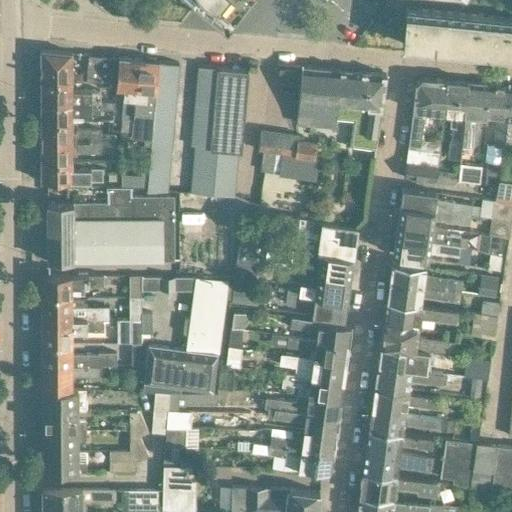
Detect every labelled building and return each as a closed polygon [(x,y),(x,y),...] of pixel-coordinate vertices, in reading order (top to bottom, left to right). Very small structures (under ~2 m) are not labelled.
[(247,0),(197,0),(226,23),(238,8),(240,9),(247,0)] [(511,16),(405,6),(402,43),(511,52),(511,16)] [(72,52),(41,48),(41,83),(72,83),(72,82),(86,79),(87,69),(72,72),(72,52)] [(102,55),(88,53),(87,69),(86,79),(99,79),(102,55)] [(113,79),(115,56),(102,55),(99,79),(113,79)] [(133,118),(138,58),(118,56),(115,87),(124,88),(120,132),(131,133),(133,118)] [(133,118),(131,133),(131,138),(145,139),(144,145),(151,146),(151,142),(152,130),(153,118),(155,107),(156,95),(157,84),(158,72),(159,60),(138,58),(133,118)] [(158,72),(178,74),(179,62),(159,60),(158,72)] [(198,64),(197,76),(218,78),(219,66),(198,64)] [(301,65),(296,122),(327,125),(328,114),(337,115),(354,117),(351,142),(376,145),(377,134),(386,73),(328,68),(301,65)] [(248,69),(219,66),(218,78),(247,81),(248,69)] [(157,84),(177,86),(178,74),(158,72),(157,84)] [(217,90),(218,78),(197,76),(196,88),(217,90)] [(413,109),(408,144),(420,145),(423,122),(426,122),(427,110),(443,112),(447,79),(421,77),(421,76),(416,81),(413,109)] [(218,78),(217,90),(246,92),(247,81),(218,78)] [(447,79),(443,112),(451,113),(450,126),(453,126),(451,140),(462,141),(468,81),(447,79)] [(462,141),(462,143),(473,144),(474,144),(477,115),(487,116),(490,83),(468,81),(462,141)] [(72,83),(41,83),(41,101),(99,101),(99,92),(72,92),(72,83)] [(490,83),(487,116),(497,117),(494,145),(505,146),(511,85),(490,83)] [(156,95),(176,97),(177,86),(157,84),(156,95)] [(196,88),(195,99),(215,101),(217,90),(196,88)] [(246,92),(217,90),(215,101),(245,104),(246,92)] [(155,107),(175,109),(176,97),(156,95),(155,107)] [(214,113),(215,101),(195,99),(194,111),(214,113)] [(99,101),(41,101),(41,121),(72,121),(83,121),(83,112),(99,112),(99,109),(115,109),(115,101),(99,101)] [(215,101),(214,113),(244,116),(245,104),(215,101)] [(153,118),(174,120),(175,109),(155,107),(153,118)] [(194,111),(193,123),(213,125),(214,113),(194,111)] [(244,116),(214,113),(213,125),(243,128),(244,116)] [(152,130),(172,132),(174,120),(153,118),(152,130)] [(72,121),(41,121),(41,140),(101,140),(116,140),(116,134),(100,134),(100,129),(72,129),(72,121)] [(212,137),(213,125),(193,123),(191,135),(212,137)] [(213,125),(212,137),(241,139),(243,128),(213,125)] [(260,133),(258,148),(264,149),(260,169),(264,170),(279,173),(283,152),(313,157),(315,145),(316,140),(298,138),(299,134),(262,128),(261,133),(260,133)] [(151,142),(171,143),(172,132),(152,130),(151,142)] [(211,148),(211,145),(212,137),(191,135),(191,144),(195,145),(194,147),(211,148)] [(241,139),(212,137),(211,145),(211,148),(238,151),(238,150),(240,150),(241,139)] [(101,140),(41,140),(41,160),(72,160),(72,152),(101,151),(101,140)] [(171,143),(151,142),(151,146),(150,153),(170,155),(171,143)] [(194,147),(193,158),(210,159),(211,148),(194,147)] [(408,147),(404,177),(437,181),(438,170),(440,152),(408,147)] [(210,159),(237,162),(238,151),(211,148),(210,159)] [(150,153),(149,165),(169,167),(170,155),(150,153)] [(209,170),(210,159),(193,158),(192,169),(209,170)] [(237,162),(210,159),(209,170),(236,173),(237,162)] [(103,167),(72,167),(72,160),(41,160),(41,180),(103,180),(103,167)] [(459,172),(458,178),(479,181),(482,163),(471,162),(460,161),(459,172)] [(136,170),(135,186),(147,186),(148,176),(168,178),(169,167),(149,165),(148,171),(136,170)] [(499,184),(496,200),(511,202),(511,174),(511,170),(511,169),(502,168),(500,177),(499,184)] [(192,169),(191,180),(208,181),(209,170),(192,169)] [(235,184),(236,173),(209,170),(208,181),(235,184)] [(438,170),(437,181),(451,183),(458,178),(459,172),(438,170)] [(486,175),(485,182),(499,184),(500,177),(486,175)] [(148,176),(147,186),(146,191),(167,190),(168,178),(148,176)] [(207,193),(208,181),(191,180),(190,191),(207,193)] [(235,184),(208,181),(207,193),(234,195),(235,184)] [(107,201),(47,201),(47,259),(173,259),(173,194),(130,193),(130,186),(107,186),(107,201)] [(400,205),(471,215),(473,204),(473,202),(437,197),(438,192),(402,187),(400,205)] [(492,217),(511,220),(511,213),(511,202),(496,200),(495,200),(492,217)] [(398,220),(433,225),(434,217),(470,222),(471,215),(400,205),(398,220)] [(352,254),(357,225),(322,220),(299,217),(296,234),(292,234),(291,246),(295,247),(352,254)] [(511,220),(492,217),(489,234),(492,234),(505,237),(509,237),(511,220)] [(398,220),(395,236),(460,245),(467,246),(469,236),(446,233),(447,227),(433,225),(398,220)] [(241,224),(239,240),(246,241),(247,241),(250,225),(241,224)] [(492,234),(489,254),(502,256),(505,237),(492,234)] [(395,236),(393,253),(428,258),(429,250),(458,254),(460,245),(395,236)] [(239,240),(236,260),(250,262),(258,263),(264,264),(267,244),(247,241),(246,241),(239,240)] [(295,247),(293,258),(298,259),(297,268),(319,271),(350,275),(350,273),(351,261),(352,254),(295,247)] [(500,268),(502,256),(489,254),(487,266),(500,268)] [(236,260),(233,282),(255,285),(258,263),(250,262),(236,260)] [(392,262),(389,281),(424,285),(424,284),(459,289),(461,279),(426,274),(427,266),(392,262)] [(289,279),(287,290),(346,297),(349,279),(350,275),(319,271),(319,275),(298,272),(297,280),(289,279)] [(104,273),(47,273),(41,273),(41,294),(73,293),(73,285),(103,285),(104,273)] [(141,289),(141,275),(141,273),(129,273),(129,294),(141,294),(141,289)] [(499,276),(479,274),(477,292),(496,294),(499,276)] [(141,275),(141,289),(160,289),(160,275),(141,275)] [(174,289),(195,289),(197,275),(174,275),(174,289)] [(185,316),(183,332),(188,333),(186,350),(218,355),(226,297),(231,297),(233,284),(228,283),(228,280),(199,275),(197,275),(195,289),(191,317),(185,316)] [(389,281),(386,300),(421,305),(423,295),(458,300),(459,289),(424,284),(424,285),(389,281)] [(234,283),(232,300),(257,304),(259,287),(234,283)] [(346,297),(287,290),(286,303),(314,307),(313,314),(343,318),(346,297)] [(42,319),(104,318),(108,318),(108,305),(84,305),(84,297),(84,295),(73,295),(73,293),(41,294),(42,319)] [(141,311),(141,294),(129,294),(129,318),(131,318),(141,318),(141,311)] [(386,300),(384,320),(417,324),(418,322),(419,322),(420,317),(456,322),(458,309),(421,305),(386,300)] [(497,315),(499,302),(482,300),(480,313),(497,315)] [(245,311),(232,309),(230,325),(242,327),(243,327),(245,311)] [(152,311),(141,311),(141,318),(141,331),(152,331),(152,311)] [(291,316),(290,326),(295,327),(317,330),(316,337),(348,342),(351,324),(343,323),(291,316)] [(42,319),(42,342),(73,341),(73,330),(99,330),(104,330),(104,323),(104,318),(42,319)] [(131,341),(141,341),(141,331),(141,318),(131,318),(131,341)] [(383,323),(380,344),(435,351),(446,352),(448,340),(448,338),(416,334),(417,328),(417,324),(384,320),(383,323)] [(230,325),(227,344),(239,345),(242,327),(230,325)] [(346,360),(348,342),(316,337),(288,333),(286,344),(301,346),(300,354),(346,360)] [(73,341),(42,342),(42,364),(104,364),(116,364),(116,352),(97,352),(97,353),(73,353),(73,341)] [(141,364),(141,341),(131,341),(131,364),(141,364)] [(239,365),(241,346),(227,344),(224,363),(239,365)] [(380,344),(378,363),(425,369),(426,360),(433,361),(435,351),(380,344)] [(144,382),(181,387),(212,392),(218,355),(186,350),(149,345),(144,382)] [(346,360),(300,354),(281,351),(279,363),(296,365),(295,373),(343,379),(346,360)] [(472,375),(487,377),(490,358),(467,355),(464,374),(472,375)] [(445,383),(447,372),(378,363),(375,385),(408,390),(410,378),(445,383)] [(104,364),(42,364),(42,388),(73,389),(73,376),(104,376),(104,364)] [(221,368),(218,388),(230,389),(233,389),(236,370),(221,368)] [(340,398),(343,379),(295,373),(284,371),(283,381),(282,385),(291,386),(291,384),(299,385),(297,394),(308,395),(340,398)] [(482,376),(472,375),(469,396),(474,396),(480,395),(482,376)] [(375,385),(371,408),(405,412),(406,404),(443,409),(444,397),(439,396),(408,392),(408,390),(375,385)] [(73,389),(42,388),(42,409),(80,409),(86,409),(86,389),(73,389)] [(167,424),(168,410),(170,392),(156,392),(152,430),(166,430),(167,428),(167,424)] [(170,392),(168,410),(178,411),(178,405),(185,405),(185,403),(185,392),(180,392),(170,392)] [(268,406),(338,415),(340,398),(308,395),(297,394),(297,400),(272,397),(266,396),(265,406),(268,406)] [(465,420),(470,421),(475,421),(478,403),(476,400),(468,400),(465,420)] [(304,429),(336,433),(338,415),(268,406),(267,413),(254,412),(253,423),(266,424),(267,416),(305,421),(304,429)] [(371,408),(369,428),(433,436),(433,435),(402,432),(404,422),(439,426),(441,416),(405,412),(371,408)] [(80,421),(80,409),(42,409),(42,430),(87,430),(87,421),(80,421)] [(168,410),(167,424),(178,424),(178,411),(168,410)] [(140,435),(150,430),(141,411),(130,411),(130,435),(140,435)] [(441,418),(440,430),(451,431),(452,419),(441,418)] [(480,422),(475,421),(470,421),(469,431),(467,440),(477,441),(480,422)] [(167,428),(166,430),(165,446),(184,447),(185,429),(167,428)] [(432,447),(433,436),(369,428),(366,449),(400,453),(401,443),(432,447)] [(271,434),(269,443),(333,452),(336,433),(304,429),(302,438),(271,434)] [(42,430),(42,451),(80,450),(80,440),(87,440),(87,430),(42,430)] [(130,435),(130,450),(130,459),(135,458),(141,458),(150,454),(140,435),(130,435)] [(511,445),(477,441),(467,440),(446,438),(444,458),(441,477),(455,478),(454,482),(511,489),(511,445)] [(237,441),(237,449),(247,449),(248,441),(237,441)] [(253,441),(253,449),(265,450),(265,448),(268,448),(269,443),(253,441)] [(298,469),(323,470),(331,470),(333,452),(269,443),(268,448),(265,448),(265,450),(253,449),(255,452),(285,455),(283,468),(298,469)] [(366,449),(363,471),(396,475),(398,464),(429,467),(430,456),(400,453),(366,449)] [(80,450),(42,451),(42,471),(87,470),(87,450),(80,450)] [(130,459),(130,450),(110,450),(110,470),(135,470),(135,458),(130,459)] [(164,456),(163,464),(181,465),(181,456),(178,456),(169,456),(164,456)] [(181,465),(163,464),(161,509),(191,510),(194,510),(196,465),(181,465)] [(363,471),(359,494),(393,498),(395,487),(419,490),(419,495),(436,497),(436,479),(433,479),(396,475),(363,471)] [(232,485),(231,511),(243,511),(271,511),(316,511),(319,492),(319,491),(287,487),(265,487),(232,485)] [(114,488),(42,488),(42,511),(81,511),(82,500),(114,500),(114,488)] [(156,511),(158,488),(123,488),(121,511),(156,511)] [(359,494),(357,511),(391,511),(392,511),(399,511),(428,511),(429,502),(393,498),(359,494)]
